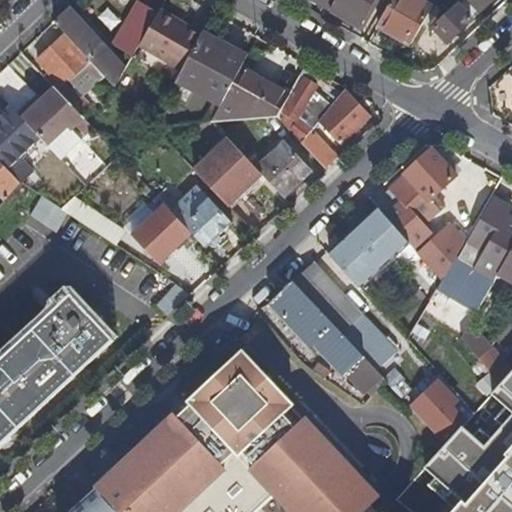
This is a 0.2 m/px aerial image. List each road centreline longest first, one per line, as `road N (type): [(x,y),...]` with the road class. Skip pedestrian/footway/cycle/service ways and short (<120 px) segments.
road 1 (residential): [(0,501),(432,107)]
road 2 (residential): [(237,0),(432,107)]
